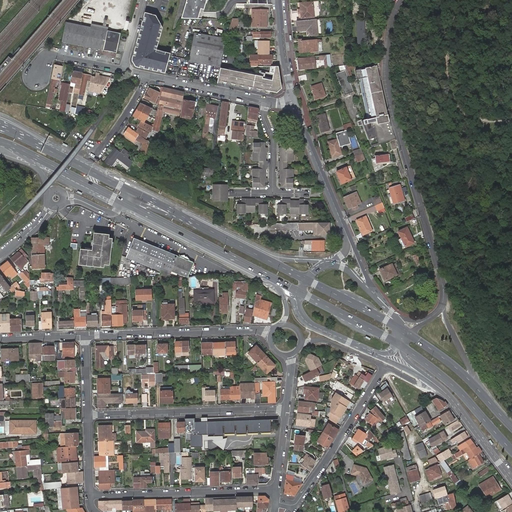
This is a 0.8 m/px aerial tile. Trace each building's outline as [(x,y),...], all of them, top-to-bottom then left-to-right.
[(205,0),(187,0),(183,17),(201,18),(201,15),(205,0)] [(313,17),(312,1),(299,3),(301,18),(313,17)] [(267,13),(267,10),(253,9),(253,27),(266,27),(266,13),(267,13)] [(155,15),(144,12),(130,63),(130,65),(131,67),(133,68),(166,73),(170,53),(157,50),(162,28),(155,15)] [(316,22),(315,19),(297,21),(298,31),(306,30),(308,30),(308,36),(317,35),(316,29),(315,28),(314,25),(316,22)] [(110,51),(110,53),(115,54),(119,34),(107,32),(89,28),(65,23),(60,43),(65,44),(107,52),(107,50),(110,51)] [(225,40),(225,38),(191,32),(186,58),(220,64),(225,40)] [(269,54),(269,40),(259,40),(258,54),(260,54),(269,54)] [(316,40),(301,41),(302,51),(317,50),(316,40)] [(249,66),(257,66),(257,63),(262,63),(271,63),(271,54),(269,54),(260,54),(258,54),(249,54),(249,66)] [(311,67),(310,57),(297,59),(298,69),(311,67)] [(356,67),(354,63),(345,67),(346,70),(336,74),(344,95),(354,92),(347,72),(350,70),(350,69),(356,67)] [(62,67),(55,65),(51,84),(50,86),(46,105),(46,108),(47,109),(48,107),(48,104),(51,105),(53,93),(54,89),(54,88),(56,81),(59,81),(62,67)] [(376,65),(355,70),(357,78),(359,78),(367,119),(365,119),(365,118),(361,119),(361,118),(360,118),(360,119),(357,120),(358,125),(362,124),(368,139),(377,137),(375,124),(388,122),(376,65)] [(261,76),(219,68),(216,83),(252,90),(252,89),(276,93),(277,88),(279,88),(280,83),(277,82),(271,81),(271,80),(261,78),(261,76)] [(79,72),(73,71),(71,82),(76,83),(75,87),(80,88),(83,75),(83,73),(82,73),(79,72)] [(278,72),(273,72),(272,78),(261,76),(261,78),(271,80),(271,81),(277,82),(278,78),(277,78),(278,72)] [(83,75),(80,88),(78,99),(83,101),(84,94),(85,94),(86,87),(89,87),(92,76),(83,75)] [(92,76),(89,87),(89,91),(100,94),(109,79),(96,76),(95,77),(92,76)] [(63,86),(61,85),(58,99),(62,100),(61,105),(65,106),(70,85),(64,84),(63,86)] [(318,96),(319,98),(324,96),(320,84),(310,87),(312,92),(313,97),(318,96)] [(179,114),(184,92),(162,87),(162,88),(157,111),(156,115),(161,116),(162,111),(179,114)] [(158,93),(149,88),(147,93),(146,93),(144,97),(154,102),(158,93)] [(193,102),(183,100),(180,116),(189,118),(190,116),(193,102)] [(147,106),(139,102),(132,116),(141,121),(154,127),(156,115),(157,111),(147,106)] [(217,133),(224,134),(225,127),(225,126),(228,102),(221,102),(217,133)] [(217,105),(206,104),(204,122),(203,126),(203,130),(209,131),(209,127),(209,122),(210,116),(216,117),(217,105)] [(247,118),(257,119),(258,108),(248,106),(247,118)] [(80,108),(76,108),(75,114),(83,116),(85,109),(80,108)] [(326,115),(316,118),(320,131),(330,128),(326,115)] [(141,135),(150,141),(151,134),(152,135),(153,133),(154,127),(141,121),(139,126),(140,127),(139,129),(138,129),(137,132),(138,133),(141,135)] [(243,123),(233,122),(231,140),(242,141),(243,123)] [(245,136),(255,137),(257,137),(257,133),(257,131),(250,131),(251,127),(246,126),(245,136)] [(135,142),(137,140),(135,139),(138,134),(128,129),(124,135),(135,142)] [(335,153),(336,155),(340,153),(338,146),(350,143),(346,129),(334,133),(335,138),(326,141),(331,154),(335,153)] [(141,153),(146,155),(150,141),(141,135),(138,133),(138,134),(135,139),(137,140),(143,145),(142,148),(141,151),(141,153)] [(253,168),(253,186),(265,187),(265,182),(267,182),(267,178),(265,178),(265,168),(267,169),(267,160),(265,160),(265,151),(267,151),(267,147),(265,147),(265,142),(253,142),(252,161),(259,161),(259,168),(253,168)] [(292,142),(281,142),(280,147),(278,147),(278,151),(280,151),(279,160),(278,160),(278,168),(279,169),(279,178),(278,178),(278,182),(280,182),(280,187),(292,187),(292,169),(286,168),(286,161),(293,161),(292,142)] [(128,158),(121,152),(115,147),(104,162),(112,166),(117,158),(129,168),(134,162),(128,158)] [(124,148),(121,152),(128,158),(131,154),(124,148)] [(389,155),(374,157),(375,162),(372,162),(376,170),(382,168),(381,163),(390,162),(389,155)] [(135,162),(143,167),(145,162),(138,158),(135,162)] [(350,166),(337,172),(341,184),(355,178),(350,166)] [(199,167),(198,174),(212,175),(213,168),(199,167)] [(228,184),(213,184),(213,201),(228,201),(228,184)] [(390,188),(390,190),(393,198),(394,205),(405,202),(400,185),(390,188)] [(353,192),(343,196),(349,209),(352,207),(353,209),(359,207),(358,205),(358,204),(353,192)] [(372,201),(374,206),(381,202),(379,197),(372,201)] [(241,198),(241,203),(237,203),(236,213),(245,213),(245,212),(254,213),(254,208),(258,208),(258,214),(268,214),(267,204),(263,204),(263,199),(255,198),(255,200),(245,200),(245,198),(241,198)] [(277,204),(277,213),(286,214),(287,207),(290,207),(290,213),(299,213),(299,214),(308,214),(308,204),(303,204),(304,199),(299,199),(299,200),(290,200),(290,199),(282,199),(282,204),(277,204)] [(376,211),(383,208),(381,202),(374,206),(376,211)] [(366,231),(367,233),(371,231),(365,216),(356,220),(362,233),(366,231)] [(329,222),(313,223),(313,231),(313,234),(329,234),(329,222)] [(289,223),(271,223),(271,230),(299,231),(299,223),(296,223),(289,223)] [(313,231),(313,223),(299,223),(299,231),(313,231)] [(406,228),(398,232),(404,245),(412,241),(406,228)] [(107,235),(96,234),(96,240),(93,240),(92,251),(81,249),(79,265),(104,267),(104,264),(110,265),(112,239),(107,238),(107,235)] [(49,239),(32,240),(34,269),(46,268),(45,246),(49,245),(49,239)] [(323,250),(323,240),(312,240),(312,243),(312,250),(323,250)] [(192,263),(131,242),(126,256),(160,268),(158,273),(168,275),(170,270),(187,277),(192,263)] [(22,250),(11,258),(19,268),(27,261),(24,258),(27,256),(22,250)] [(8,262),(0,268),(7,276),(9,274),(12,278),(17,274),(8,262)] [(391,265),(378,270),(384,283),(397,278),(391,265)] [(26,277),(22,272),(19,275),(25,283),(29,281),(26,277)] [(41,280),(41,282),(45,282),(45,279),(51,279),(51,281),(55,281),(55,273),(42,274),(43,280),(41,280)] [(16,292),(18,291),(15,286),(9,291),(9,290),(10,288),(0,274),(0,285),(2,288),(3,287),(7,293),(3,296),(1,293),(0,293),(0,298),(0,299),(9,295),(16,292)] [(57,286),(57,289),(73,289),(73,283),(73,279),(72,278),(68,278),(68,284),(59,284),(59,286),(57,286)] [(243,289),(244,280),(236,279),(230,279),(230,289),(233,288),(233,285),(237,285),(237,289),(234,289),(234,292),(233,292),(233,297),(243,297),(243,293),(243,289)] [(135,300),(152,300),(152,288),(135,288),(135,300)] [(38,294),(51,293),(51,290),(47,290),(40,290),(33,290),(33,298),(38,298),(38,294)] [(207,303),(207,291),(195,292),(195,303),(207,303)] [(257,292),(254,291),(251,316),(254,316),(266,317),(268,300),(257,299),(258,294),(257,294),(257,292)] [(182,292),(178,292),(179,299),(179,323),(188,323),(188,314),(184,314),(183,314),(183,312),(184,312),(184,298),(182,298),(182,292)] [(219,297),(220,312),(227,312),(227,297),(227,293),(222,293),(222,297),(219,297)] [(110,315),(111,315),(111,299),(105,299),(105,313),(108,313),(108,315),(101,316),(102,326),(111,325),(110,315)] [(89,303),(87,303),(87,315),(88,326),(97,326),(97,315),(89,315),(89,303)] [(167,317),(167,319),(174,319),(174,304),(161,304),(161,317),(167,317)] [(126,305),(116,305),(116,314),(112,314),(112,325),(122,325),(122,322),(126,322),(126,305)] [(79,308),(73,308),(74,316),(75,316),(75,327),(85,326),(85,317),(80,317),(79,315),(79,308)] [(138,310),(132,310),(133,321),(143,321),(143,320),(146,320),(146,310),(138,310)] [(48,312),(42,312),(42,314),(42,327),(51,327),(50,316),(48,316),(48,312)] [(9,319),(9,314),(7,314),(2,315),(2,314),(0,314),(0,331),(10,331),(9,319)] [(34,315),(26,316),(26,326),(32,326),(32,324),(35,324),(34,315)] [(10,331),(21,331),(21,316),(16,316),(16,319),(9,319),(10,331)] [(73,319),(59,319),(59,327),(73,327),(73,319)] [(73,357),(73,342),(62,342),(63,352),(63,357),(73,357)] [(201,342),(201,354),(212,354),(212,342),(201,342)] [(216,356),(225,355),(225,351),(224,342),(212,342),(212,354),(216,354),(216,356)] [(225,351),(225,355),(236,355),(235,351),(235,342),(224,342),(225,351)] [(32,361),(42,360),(42,354),(42,343),(30,343),(30,354),(29,354),(29,358),(32,358),(32,361)] [(167,344),(158,344),(158,353),(167,353),(167,344)] [(135,354),(135,345),(126,346),(127,355),(135,355),(135,354)] [(146,345),(135,345),(135,354),(146,353),(146,345)] [(46,354),(54,354),(54,352),(53,346),(43,346),(43,353),(43,354),(43,356),(46,356),(46,354)] [(108,346),(96,346),(96,359),(113,358),(112,347),(108,347),(108,346)] [(256,346),(248,353),(257,364),(257,363),(266,372),(269,369),(271,370),(275,366),(256,346)] [(1,361),(10,361),(10,358),(18,358),(18,349),(1,349),(1,361)] [(306,361),(311,371),(322,365),(318,358),(310,354),(308,355),(306,358),(306,361)] [(75,367),(75,359),(65,360),(63,360),(62,360),(62,364),(63,372),(70,371),(70,367),(75,367)] [(319,375),(317,372),(322,369),(320,367),(302,376),(304,380),(305,382),(319,375)] [(74,382),(74,371),(70,371),(63,372),(61,372),(58,372),(58,376),(61,376),(64,376),(64,383),(74,382)] [(364,387),(371,375),(367,372),(365,376),(361,373),(354,386),(358,388),(360,385),(364,387)] [(30,381),(30,373),(28,374),(22,374),(20,374),(19,374),(20,382),(30,381)] [(149,384),(155,384),(155,383),(155,378),(154,378),(154,373),(153,373),(141,373),(141,379),(149,378),(149,381),(149,384)] [(97,394),(110,393),(109,378),(97,379),(97,394)] [(268,378),(255,378),(255,382),(259,382),(263,382),(263,396),(267,396),(268,403),(275,403),(275,395),(274,396),(274,388),(274,382),(270,382),(268,382),(268,378)] [(251,399),(255,399),(255,398),(255,392),(255,384),(240,384),(240,390),(240,398),(250,398),(251,399)] [(59,390),(59,385),(56,386),(44,386),(45,398),(49,398),(48,391),(59,390)] [(319,388),(304,386),(303,393),(306,393),(305,399),(317,400),(319,388)] [(65,398),(75,398),(74,388),(63,389),(63,392),(61,392),(60,393),(60,398),(63,398),(65,398)] [(387,388),(378,394),(383,402),(392,397),(387,388)] [(126,391),(126,402),(137,402),(137,393),(133,393),(133,391),(131,391),(131,390),(130,390),(129,389),(127,390),(126,391)] [(209,389),(202,389),(202,402),(214,402),(214,392),(209,392),(209,389)] [(230,399),(230,390),(230,389),(221,389),(221,394),(221,399),(230,399)] [(230,399),(240,399),(240,398),(240,390),(230,390),(230,399)] [(172,391),(161,391),(161,403),(173,403),(172,391)] [(349,400),(336,392),(332,398),(329,419),(334,423),(349,400)] [(110,393),(97,394),(97,407),(106,407),(106,404),(123,404),(123,393),(110,393)] [(392,397),(383,402),(384,405),(393,400),(392,397)] [(75,406),(75,398),(65,398),(65,407),(75,406)] [(436,398),(434,400),(441,410),(447,406),(443,402),(441,401),(440,400),(436,398)] [(0,404),(10,404),(9,399),(4,400),(2,400),(0,399),(0,414),(6,414),(5,411),(0,411),(0,410),(0,404)] [(315,403),(299,401),(298,411),(308,412),(309,408),(314,409),(315,403)] [(374,407),(370,411),(377,418),(380,414),(374,407)] [(75,408),(61,408),(61,410),(62,418),(66,418),(75,418),(75,408)] [(418,415),(424,425),(433,419),(427,409),(418,415)] [(424,425),(420,427),(423,431),(441,421),(439,418),(441,417),(442,419),(445,424),(454,419),(448,410),(433,419),(424,425)] [(377,418),(376,418),(369,412),(364,419),(371,425),(374,422),(376,424),(379,421),(377,418)] [(53,413),(45,413),(46,426),(62,426),(61,416),(53,416),(53,413)] [(310,415),(297,413),(296,425),(309,426),(314,426),(314,420),(310,419),(310,415)] [(195,418),(185,419),(185,441),(190,441),(190,448),(203,447),(202,440),(223,439),(222,427),(224,427),(224,434),(234,434),(234,426),(236,426),(236,434),(246,434),(245,425),(248,425),(248,433),(270,432),(270,419),(195,422),(195,418)] [(459,420),(452,423),(455,429),(462,426),(459,420)] [(9,434),(36,433),(35,421),(9,421),(9,434)] [(185,431),(185,422),(177,423),(177,431),(185,431)] [(158,423),(159,437),(162,437),(170,437),(170,433),(169,423),(158,423)] [(323,431),(332,438),(337,429),(328,423),(323,431)] [(98,426),(98,441),(111,440),(112,440),(115,440),(115,433),(111,433),(111,426),(98,426)] [(371,436),(377,442),(379,441),(377,439),(371,431),(368,428),(365,433),(358,428),(355,433),(364,439),(368,441),(371,436)] [(155,442),(155,430),(146,430),(146,432),(146,434),(144,434),(144,432),(141,432),(141,442),(150,442),(150,447),(155,447),(155,442)] [(317,441),(327,447),(332,438),(323,431),(317,441)] [(395,433),(402,460),(409,458),(402,431),(395,433)] [(443,431),(429,440),(433,447),(447,438),(443,431)] [(464,431),(454,437),(450,440),(451,443),(456,440),(458,443),(467,437),(464,431)] [(76,446),(78,446),(78,433),(60,433),(61,447),(65,447),(66,447),(76,446)] [(364,439),(355,433),(351,439),(360,444),(360,443),(363,445),(362,446),(364,447),(368,441),(364,439)] [(295,445),(303,446),(304,437),(296,436),(295,445)] [(461,450),(473,442),(470,438),(458,445),(461,450)] [(111,440),(98,441),(99,451),(112,451),(112,440),(111,440)] [(424,442),(418,444),(422,457),(429,454),(424,442)] [(479,453),(482,451),(480,449),(479,447),(477,448),(473,442),(461,450),(454,454),(452,455),(451,456),(454,460),(456,458),(459,456),(466,452),(470,459),(473,457),(478,454),(479,453)] [(155,449),(155,454),(160,454),(169,453),(174,453),(174,444),(168,444),(168,449),(155,449)] [(356,445),(351,451),(355,454),(362,450),(356,445)] [(390,445),(377,448),(380,460),(396,455),(394,449),(391,450),(390,445)] [(61,464),(77,462),(76,446),(66,447),(65,447),(61,447),(59,447),(61,464)] [(448,448),(437,455),(441,462),(445,460),(451,456),(452,455),(448,448)] [(25,466),(40,464),(40,459),(26,460),(26,455),(30,455),(30,449),(24,450),(19,451),(14,451),(16,467),(25,466)] [(156,474),(160,473),(160,469),(164,469),(164,473),(169,472),(169,465),(169,453),(160,454),(160,459),(163,459),(164,466),(161,466),(156,467),(156,474)] [(308,455),(306,453),(302,458),(305,460),(303,462),(302,461),(301,463),(310,470),(313,465),(312,465),(315,461),(308,456),(308,455)] [(265,454),(254,454),(254,465),(268,465),(267,458),(266,458),(265,454)] [(483,461),(478,454),(473,457),(470,459),(468,460),(473,468),(483,461)] [(107,458),(107,456),(94,456),(94,467),(99,467),(99,470),(107,470),(107,466),(105,466),(104,458),(107,458)] [(181,472),(181,479),(193,479),(192,470),(191,470),(190,458),(181,459),(182,472),(181,472)] [(448,473),(452,470),(445,460),(441,462),(440,463),(448,473)] [(41,470),(40,464),(25,466),(27,468),(28,471),(33,471),(33,480),(38,479),(41,479),(40,471),(41,470)] [(354,464),(351,474),(360,476),(364,483),(372,479),(366,468),(354,464)] [(392,464),(383,467),(390,494),(400,491),(392,464)] [(415,464),(405,466),(409,481),(419,478),(415,464)] [(433,477),(441,474),(445,472),(439,464),(427,468),(431,480),(434,479),(433,477)] [(487,465),(478,471),(481,475),(490,469),(487,465)] [(25,466),(16,467),(17,478),(28,477),(28,471),(27,468),(25,466)] [(204,468),(192,468),(192,470),(193,479),(193,481),(204,481),(204,468)] [(232,468),(232,478),(241,477),(241,468),(232,468)] [(100,489),(110,488),(110,483),(115,483),(114,470),(107,470),(99,470),(100,489)] [(455,483),(459,480),(452,470),(448,473),(452,478),(455,483)] [(82,482),(82,471),(70,472),(70,475),(66,476),(66,483),(71,482),(71,483),(82,482)] [(211,478),(207,478),(208,485),(211,484),(211,486),(221,485),(221,481),(221,472),(210,472),(211,478)] [(221,472),(221,481),(230,481),(229,472),(221,472)] [(140,478),(141,488),(147,487),(147,482),(151,482),(151,477),(149,477),(149,474),(144,474),(144,473),(140,473),(140,478)] [(246,485),(258,484),(257,475),(254,475),(246,475),(246,485)] [(294,495),(302,484),(292,482),(293,477),(286,475),(284,494),(294,495)] [(492,476),(480,484),(489,497),(501,488),(492,476)] [(458,491),(461,490),(458,486),(455,483),(452,478),(448,480),(452,485),(453,485),(458,491)] [(332,495),(328,484),(321,486),(324,497),(332,495)] [(78,508),(76,486),(62,488),(64,510),(65,510),(78,508)] [(419,496),(421,503),(436,498),(433,491),(419,496)] [(453,492),(436,498),(439,504),(446,501),(448,501),(449,504),(450,504),(451,508),(456,506),(453,492)] [(344,493),(335,495),(339,511),(343,511),(346,511),(345,509),(348,508),(344,493)] [(511,502),(507,493),(497,500),(502,509),(511,502)] [(252,511),(252,497),(236,498),(236,509),(249,509),(249,511),(252,511)] [(265,497),(258,497),(258,511),(267,511),(268,500),(265,497)] [(216,498),(208,498),(208,506),(208,511),(217,510),(216,498)] [(221,498),(216,498),(217,510),(236,510),(236,509),(236,498),(224,498),(224,501),(221,501),(221,498)] [(172,510),(171,499),(156,500),(156,510),(163,510),(172,510)] [(174,511),(189,511),(190,504),(190,499),(182,499),(183,504),(175,504),(174,511)] [(121,501),(121,510),(121,511),(127,511),(128,510),(132,510),(132,502),(128,502),(128,500),(121,501)] [(147,511),(147,500),(139,500),(132,500),(132,511),(135,511),(136,511),(139,511),(147,511)] [(156,511),(156,510),(156,500),(147,500),(147,511),(156,511)] [(99,508),(104,511),(107,511),(108,510),(111,510),(110,507),(115,507),(115,510),(121,510),(121,501),(99,501),(99,508)]
